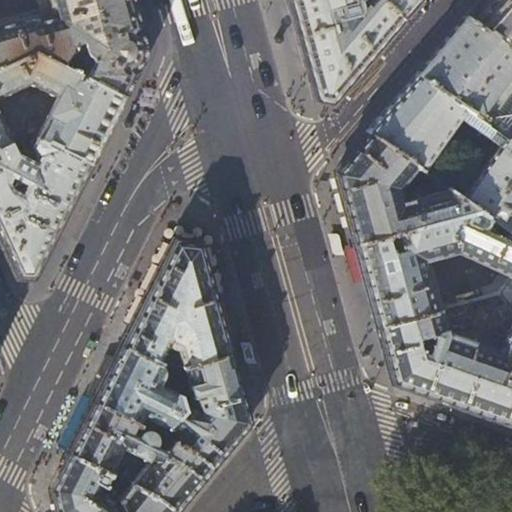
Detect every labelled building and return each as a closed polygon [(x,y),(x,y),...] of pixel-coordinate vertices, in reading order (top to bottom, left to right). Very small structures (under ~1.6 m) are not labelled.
[(0,0),(0,66),(33,51),(123,96),(135,72),(133,70),(137,67),(140,62),(143,56),(144,49),(144,43),(141,35),(137,29),(140,28),(132,0),(0,0)] [(315,99),(330,102),(397,23),(401,18),(378,0),(287,0),(300,44),(315,99)] [(416,0),(378,0),(401,18),(416,0)] [(468,12),(465,16),(511,50),(511,0),(478,0),(476,3),(468,12)] [(511,50),(465,16),(441,44),(400,92),(366,131),(369,132),(415,166),(420,170),(465,110),(502,137),(458,197),(474,209),(502,229),(511,236),(511,50)] [(0,144),(8,140),(27,131),(35,136),(89,164),(93,156),(123,96),(33,51),(0,66),(0,144)] [(346,210),(355,243),(474,209),(458,197),(444,187),(420,170),(415,166),(369,132),(351,154),(335,172),(342,199),(346,210)] [(8,140),(0,144),(0,239),(18,277),(32,277),(59,222),(89,164),(35,136),(31,145),(35,154),(31,161),(13,152),(13,149),(8,140)] [(366,284),(377,326),(443,308),(429,258),(459,250),(510,277),(511,273),(511,240),(510,245),(489,233),(493,230),(498,234),(502,229),(474,209),(355,243),(366,284)] [(125,338),(121,345),(168,369),(170,368),(229,352),(215,303),(199,243),(174,240),(162,263),(125,338)] [(511,273),(510,277),(498,293),(511,310),(511,273)] [(377,326),(386,355),(393,382),(470,410),(502,421),(511,392),(511,310),(498,293),(443,308),(377,326)] [(118,352),(93,401),(160,435),(182,409),(180,402),(170,368),(168,369),(121,345),(118,352)] [(238,387),(229,352),(170,368),(180,402),(186,400),(185,396),(191,394),(194,405),(189,405),(186,406),(184,409),(182,409),(160,435),(189,449),(210,467),(215,461),(247,423),(247,422),(238,387)] [(511,424),(511,392),(502,421),(511,424)] [(82,423),(67,453),(157,497),(174,511),(205,474),(210,467),(189,449),(160,435),(93,401),(82,423)] [(60,448),(67,453),(82,423),(74,420),(60,448)] [(173,511),(174,511),(157,497),(67,453),(58,471),(50,488),(55,511),(173,511)]
